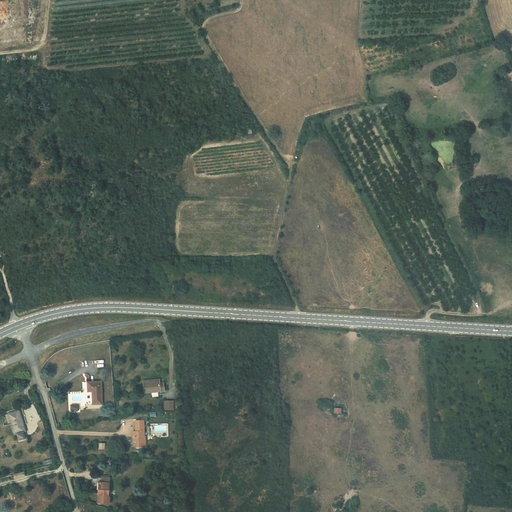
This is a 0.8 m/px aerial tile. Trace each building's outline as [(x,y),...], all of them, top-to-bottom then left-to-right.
[(144,382),(145,395),(165,393),(165,385),(160,385),(160,381),(144,382)] [(104,405),(104,384),(90,384),(90,393),(95,393),(95,405),(104,405)] [(176,411),(175,401),(166,401),(167,411),(176,411)] [(18,441),(24,438),(22,432),(25,431),(18,410),(8,413),(14,434),(15,433),(18,441)] [(145,422),(137,422),(137,432),(135,432),(135,438),(139,437),(140,443),(138,444),(138,448),(147,448),(147,437),(145,437),(145,422)] [(110,479),(102,478),(102,483),(99,483),(98,496),(107,498),(110,479)] [(107,498),(98,496),(96,506),(105,509),(107,498)]
